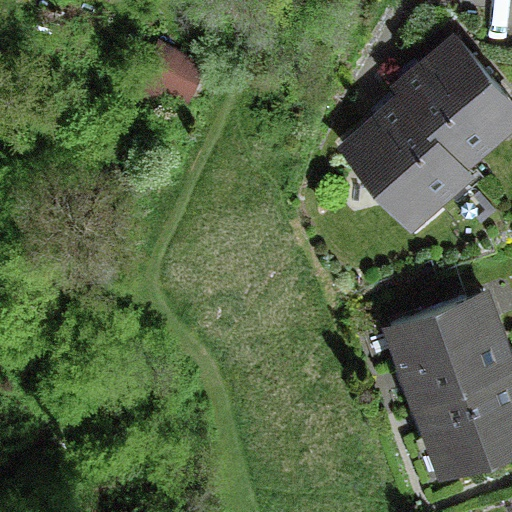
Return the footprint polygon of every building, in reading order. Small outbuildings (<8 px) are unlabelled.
[(450,35),(392,86),(457,160),(492,130),(480,116),(503,96),(450,35)] [(199,62),(158,42),(145,69),(185,89),(199,62)] [(398,93),(340,144),(393,205),(416,184),(429,199),(464,168),(398,93)] [(386,323),(412,395),(505,361),(489,318),(472,325),(461,295),(386,323)] [(511,379),(505,361),(412,395),(439,468),(511,440),(511,434),(503,411),(511,407),(511,379)]
